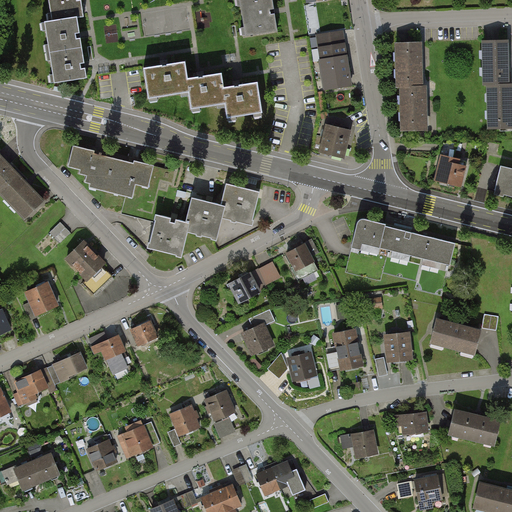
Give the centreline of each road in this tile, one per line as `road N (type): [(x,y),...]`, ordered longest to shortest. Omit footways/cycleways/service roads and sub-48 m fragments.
road 1 (primary): [(33,104),(317,177)]
road 2 (residential): [(33,104),(25,134),(30,156),(159,290)]
road 3 (residential): [(286,423),(352,403),(511,380)]
road 4 (residential): [(82,511),(286,423)]
road 5 (residential): [(159,290),(298,218),(317,177)]
road 6 (residential): [(159,290),(175,297),(286,423)]
road 7 (residential): [(0,362),(159,290)]
road 8 (residential): [(361,21),(383,193)]
road 9 (residential): [(361,21),(511,15)]
road 10 (primary): [(383,193),(511,226)]
road 11 (residential): [(286,423),(370,511)]
